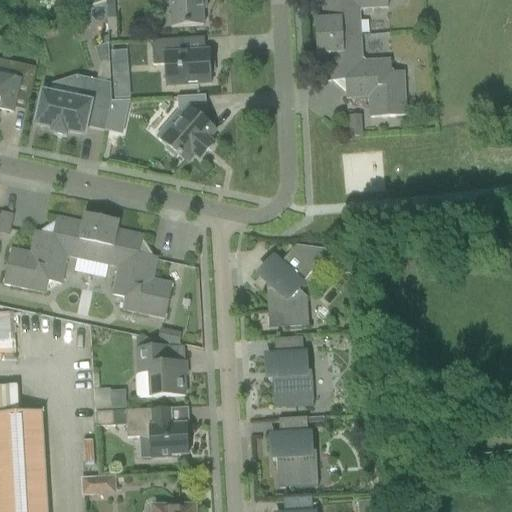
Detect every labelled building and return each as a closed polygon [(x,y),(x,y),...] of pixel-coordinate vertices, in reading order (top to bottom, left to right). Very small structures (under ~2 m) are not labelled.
[(169,0),(171,29),(204,28),(202,3),(206,3),(205,0),(169,0)] [(322,0),(324,22),(315,22),(316,40),(317,57),(325,56),(327,84),(342,83),(345,86),(346,101),(369,99),(370,120),(406,118),(403,74),(395,74),(391,71),(390,62),(366,63),(362,60),(360,37),(359,14),(362,11),(387,9),(387,0),(386,0),(322,0)] [(107,20),(115,20),(115,8),(106,8),(107,20)] [(166,66),(167,88),(211,85),(210,77),(214,75),(214,64),(210,62),(209,53),(184,55),(184,41),(152,43),(154,68),(166,66)] [(108,45),(94,50),(99,67),(109,64),(108,45)] [(127,53),(111,54),(113,79),(129,78),(127,53)] [(0,111),(12,114),(12,110),(28,113),(30,103),(36,72),(0,64),(0,111)] [(53,135),(66,137),(67,134),(84,137),(85,129),(105,133),(111,104),(111,85),(86,80),(81,104),(43,96),(37,127),(54,131),(53,135)] [(178,114),(158,137),(164,142),(162,144),(167,148),(164,151),(176,161),(179,158),(187,165),(195,155),(201,161),(214,147),(207,141),(215,132),(200,119),(206,111),(205,98),(177,99),(178,114)] [(111,104),(105,133),(122,137),(129,103),(111,104)] [(349,119),(350,138),(362,137),(361,118),(349,119)] [(343,168),(354,168),(354,169),(377,168),(377,155),(343,157),(343,168)] [(0,219),(0,234),(9,236),(13,218),(1,215),(0,217),(0,219)] [(102,220),(85,217),(83,225),(57,219),(54,233),(50,236),(36,233),(31,255),(11,251),(3,286),(46,296),(48,287),(52,284),(61,286),(66,262),(70,259),(93,264),(115,269),(118,273),(113,297),(121,299),(124,303),(122,312),(165,321),(173,286),(153,282),(157,259),(143,256),(141,252),(144,238),(117,232),(119,224),(102,220)] [(274,260),(263,273),(271,280),(266,285),(268,319),(280,318),(281,330),(301,329),(309,328),(307,299),(301,294),(308,286),(304,283),(317,268),(330,253),(296,248),(280,265),(274,260)] [(0,355),(15,355),(12,314),(0,315),(0,355)] [(159,343),(177,347),(180,335),(162,331),(159,343)] [(275,357),(266,357),(267,374),(268,382),(272,381),(272,384),(273,399),(285,398),(285,410),(305,409),(314,409),(312,381),(307,381),(306,362),(305,355),(303,355),(302,340),(294,340),(274,341),(275,357)] [(135,376),(136,401),(185,398),(183,371),(186,371),(185,365),(168,366),(167,349),(137,351),(138,375),(135,376)] [(95,396),(96,413),(112,412),(111,395),(95,396)] [(368,402),(358,402),(358,415),(368,415),(368,402)] [(126,413),(114,414),(115,429),(127,428),(127,440),(141,440),(151,442),(152,461),(172,460),(171,457),(188,456),(188,453),(190,453),(190,441),(187,441),(186,427),(171,428),(170,420),(170,411),(126,413)] [(0,511),(48,511),(43,414),(23,415),(0,416),(0,511)] [(114,414),(96,415),(97,430),(115,429),(114,414)] [(277,461),(278,491),(318,488),(315,442),(310,442),(310,435),(308,435),(307,419),(278,421),(279,437),(271,437),(273,461),(277,461)] [(97,479),(83,480),(84,499),(85,499),(98,498),(97,479)] [(283,511),(312,511),(312,500),(303,500),(283,501),(283,511)]
